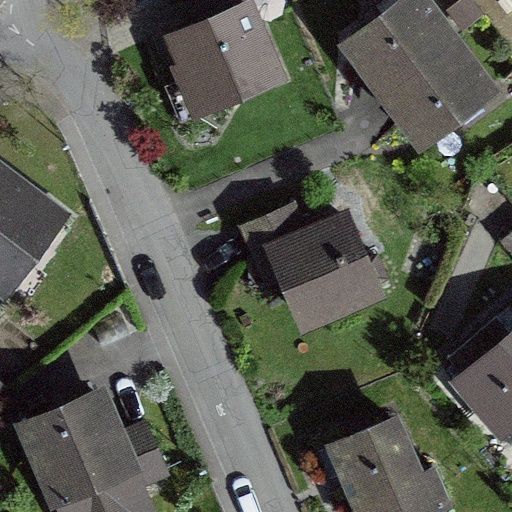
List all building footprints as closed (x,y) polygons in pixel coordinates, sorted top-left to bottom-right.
[(274,79),(240,0),(185,0),(196,24),(171,34),(203,109),(274,79)] [(468,103),(487,88),(420,0),(403,0),(380,18),(347,43),(361,62),(357,65),(401,123),(405,120),(419,139),(468,103)] [(62,222),(0,175),(0,287),(8,294),(62,222)] [(303,322),(373,292),(364,273),(341,218),(302,235),(289,206),(241,227),(253,256),(272,248),(303,322)] [(511,231),(500,241),(511,255),(511,231)] [(511,329),(507,334),(494,318),(446,359),(459,375),(453,379),(500,434),(511,424),(511,329)] [(134,485),(162,473),(141,424),(112,437),(95,396),(26,426),(62,511),(130,511),(143,507),(134,485)] [(413,477),(388,419),(333,443),(362,511),(442,511),(425,472),(413,477)]
